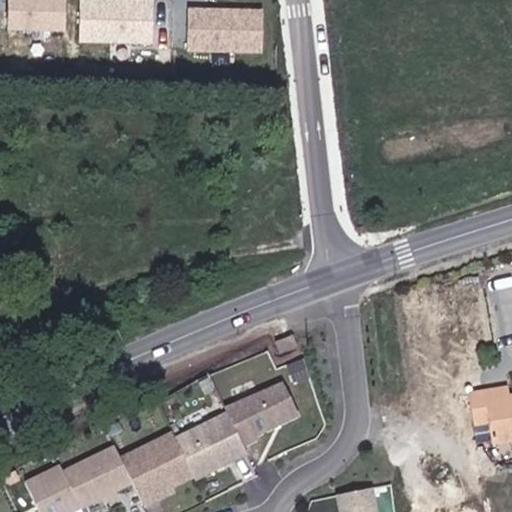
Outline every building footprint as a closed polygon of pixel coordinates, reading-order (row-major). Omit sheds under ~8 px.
[(65,0),(8,0),(8,28),(65,29),(65,0)] [(153,2),(89,0),(80,0),(79,42),(152,44),(153,2)] [(261,11),(189,9),(189,50),(260,51),(261,11)] [(276,385),(220,413),(237,447),(293,419),(276,385)] [(502,387),(478,389),(480,400),(503,397),(502,387)] [(511,395),(503,397),(480,400),(478,389),(466,391),(471,427),(485,425),(487,444),(511,439),(511,395)] [(219,415),(169,441),(189,481),(240,455),(219,415)] [(166,436),(115,462),(137,507),(188,481),(166,436)] [(107,449),(57,475),(74,509),(124,483),(107,449)] [(51,468),(17,486),(30,511),(69,511),(73,510),(51,468)] [(373,511),(369,490),(335,497),(338,511),(373,511)]
